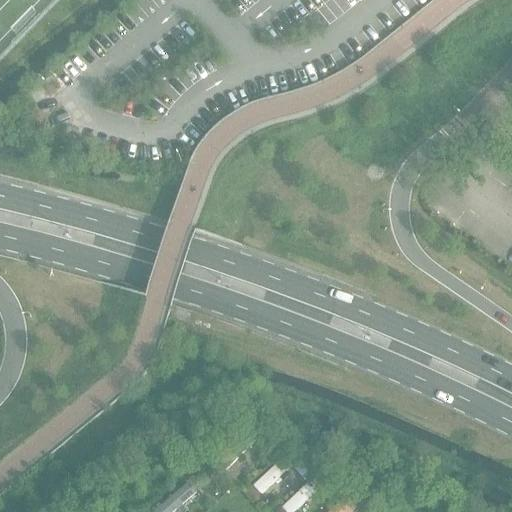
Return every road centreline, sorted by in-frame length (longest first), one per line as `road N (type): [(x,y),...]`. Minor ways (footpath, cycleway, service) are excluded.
road 1 (primary): [(0,238),(251,310),(511,421)]
road 2 (primary): [(511,378),(269,277),(0,198)]
road 3 (primary): [(511,325),(423,261),(401,217),(417,164),(511,71)]
road 4 (primary): [(0,287),(19,327),(16,364),(0,398)]
